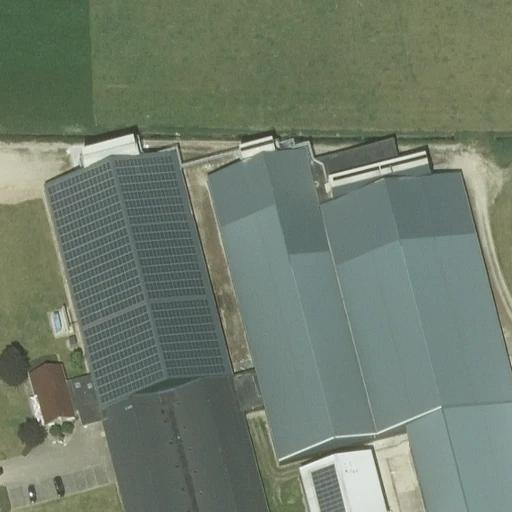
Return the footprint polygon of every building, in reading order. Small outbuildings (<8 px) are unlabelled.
[(511,511),(511,387),(505,359),(459,180),(431,187),(426,163),(400,170),(394,145),(306,167),(304,159),(205,184),(255,377),(263,411),(277,467),(403,435),(423,511),(511,511)] [(99,417),(165,400),(168,399),(232,383),(176,160),(43,193),(90,380),(99,417)] [(99,417),(90,380),(79,383),(64,387),(59,371),(28,379),(35,402),(30,403),(38,432),(74,422),(73,418),(78,416),(81,432),(101,427),(99,417)] [(267,511),(248,435),(243,416),(263,411),(255,377),(232,383),(168,399),(181,453),(183,453),(198,511),(267,511)] [(115,485),(122,511),(192,511),(165,400),(99,417),(101,427),(115,485)] [(302,481),(309,511),(384,511),(372,463),(302,481)]
